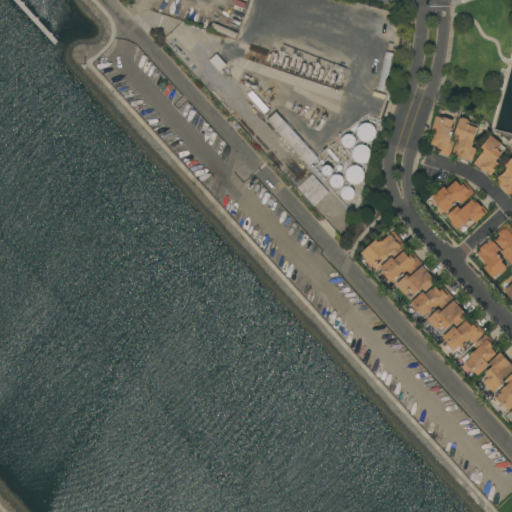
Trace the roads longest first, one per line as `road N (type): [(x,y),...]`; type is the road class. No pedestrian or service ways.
road 1 (residential): [(107,0),(511,446)]
road 2 (residential): [(511,325),(406,205),(401,184)]
road 3 (residential): [(412,121),(432,57),(432,0)]
